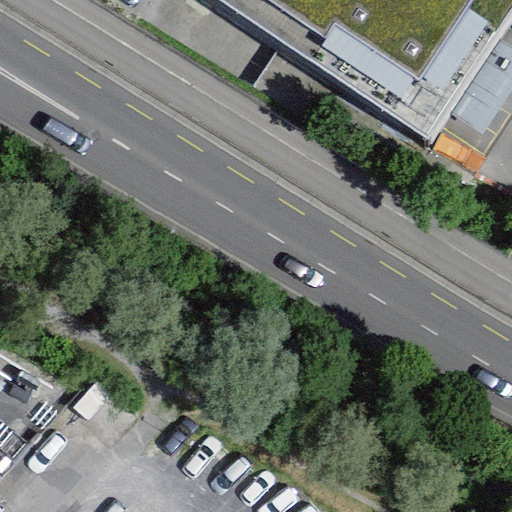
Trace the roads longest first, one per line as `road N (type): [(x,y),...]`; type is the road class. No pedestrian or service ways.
road 1 (secondary): [(0,70),(511,377)]
road 2 (residential): [(45,511),(92,457),(159,400)]
